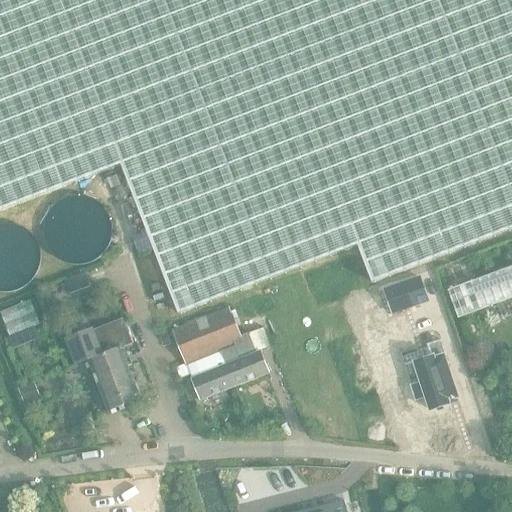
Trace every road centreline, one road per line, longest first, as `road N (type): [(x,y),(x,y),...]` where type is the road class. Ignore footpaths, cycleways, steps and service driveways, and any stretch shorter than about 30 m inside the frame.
road 1 (residential): [(0,475),(189,449),(303,450),(511,470)]
road 2 (unknown): [(143,320),(189,449)]
